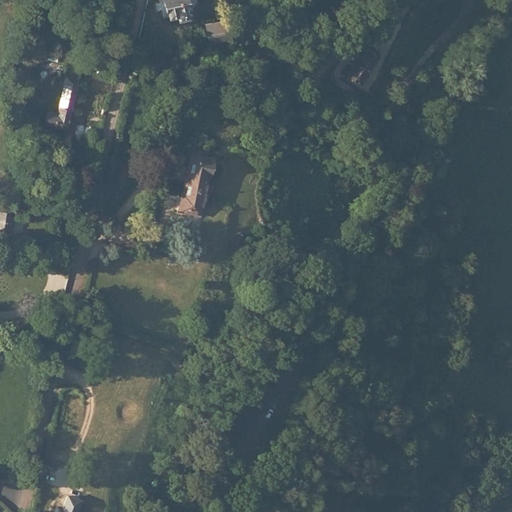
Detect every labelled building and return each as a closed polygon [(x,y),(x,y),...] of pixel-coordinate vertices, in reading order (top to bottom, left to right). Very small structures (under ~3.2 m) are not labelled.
[(162,0),(166,15),(166,17),(175,15),(176,17),(178,18),(182,17),(185,17),(186,15),(185,13),(188,12),(188,11),(192,10),(198,2),(197,0),(162,0)] [(221,28),(221,22),(214,24),(215,30),(206,31),(208,43),(209,43),(210,45),(214,44),(214,42),(231,38),(228,26),(221,28)] [(376,53),(365,47),(348,78),(359,84),(376,53)] [(57,117),(71,120),(82,71),(68,68),(58,113),(57,117)] [(69,129),(71,120),(57,117),(58,113),(49,111),(46,124),(69,129)] [(178,161),(175,177),(196,180),(199,163),(178,161)] [(196,180),(175,177),(173,201),(171,201),(169,218),(190,220),(196,180)] [(236,245),(230,242),(226,251),(231,254),(236,245)] [(45,435),(41,443),(53,447),(56,440),(45,435)] [(76,511),(81,500),(67,495),(62,507),(58,506),(55,511),(76,511)]
